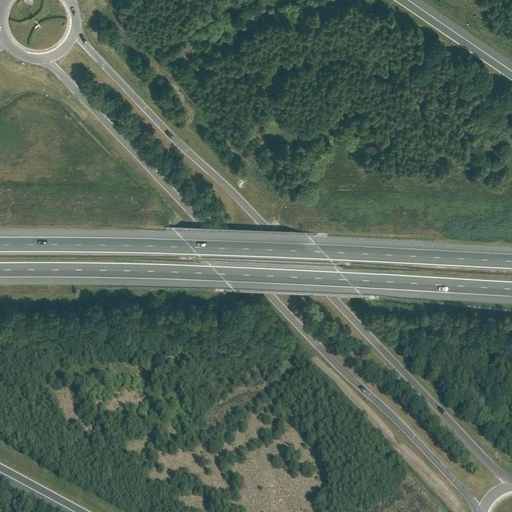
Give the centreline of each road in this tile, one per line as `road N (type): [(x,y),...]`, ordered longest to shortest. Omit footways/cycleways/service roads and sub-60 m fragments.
road 1 (motorway): [(0,270),(511,289)]
road 2 (motorway): [(511,260),(0,245)]
road 3 (primary): [(92,106),(433,464)]
road 4 (primary): [(461,436),(122,80)]
road 5 (motorway): [(511,76),(401,0)]
